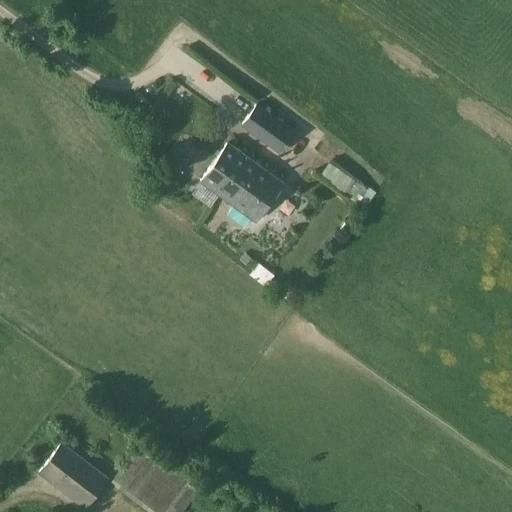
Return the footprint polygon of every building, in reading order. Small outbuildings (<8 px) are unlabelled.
[(240,125),(260,139),(276,117),(256,103),(240,125)] [(276,117),(260,139),(278,152),(294,130),(276,117)] [(200,180),(220,194),(247,157),(227,143),(200,180)] [(283,183),(247,157),(220,194),(234,204),(226,215),(244,227),(251,216),(256,220),(283,183)] [(319,175),(364,207),(375,192),(330,159),(319,175)] [(61,442),(39,471),(85,506),(107,477),(61,442)] [(141,443),(133,454),(114,480),(157,511),(179,511),(199,486),(141,443)]
